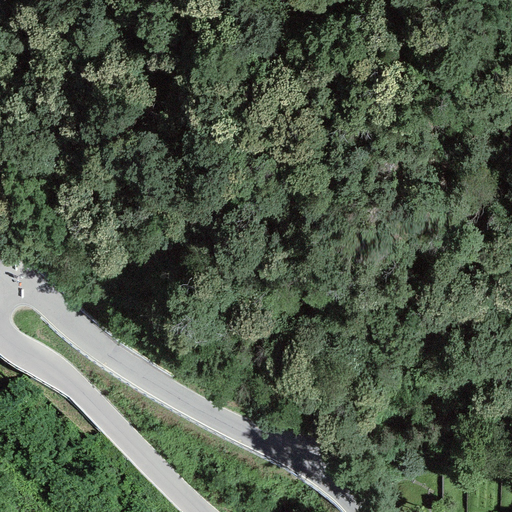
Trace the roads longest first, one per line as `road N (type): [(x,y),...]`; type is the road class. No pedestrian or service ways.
road 1 (tertiary): [(0,288),(28,285),(79,332),(209,415),(307,463),(361,511)]
road 2 (tertiary): [(193,511),(86,397),(0,335)]
